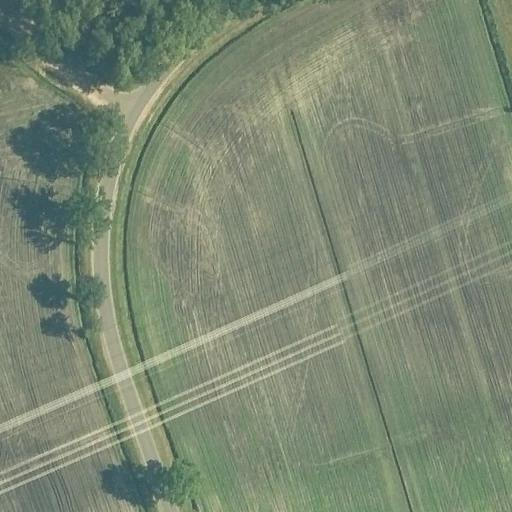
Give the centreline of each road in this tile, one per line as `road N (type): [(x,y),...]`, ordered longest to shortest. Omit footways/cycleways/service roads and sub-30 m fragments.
road 1 (unclassified): [(164,511),(103,319),(105,183),(143,96),(198,39),(256,0)]
road 2 (track): [(130,117),(36,51),(1,0)]
